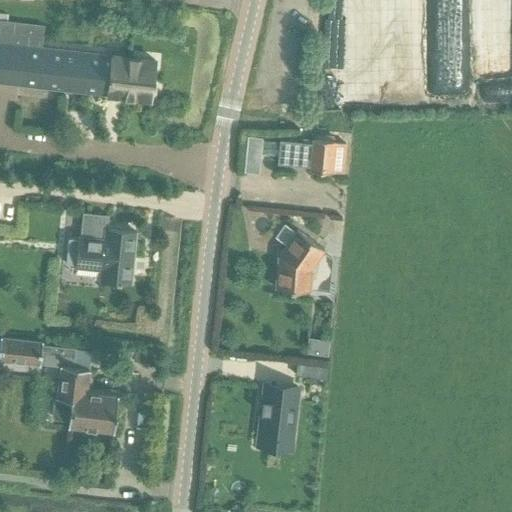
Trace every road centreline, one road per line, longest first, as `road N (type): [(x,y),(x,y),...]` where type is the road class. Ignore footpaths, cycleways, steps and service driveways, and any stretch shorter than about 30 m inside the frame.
road 1 (tertiary): [(185,511),(212,212),(254,0)]
road 2 (unknown): [(196,385),(147,379),(140,386),(131,468),(119,491),(0,478)]
